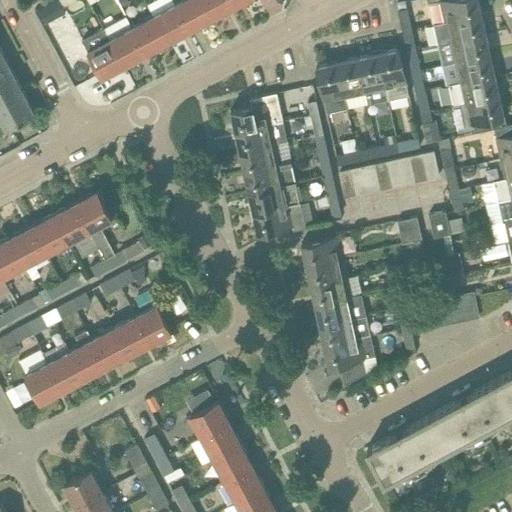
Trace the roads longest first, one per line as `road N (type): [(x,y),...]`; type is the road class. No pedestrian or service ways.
road 1 (residential): [(19,450),(255,322)]
road 2 (residential): [(255,322),(144,110)]
road 3 (residential): [(322,441),(511,340)]
road 4 (residential): [(322,12),(144,110)]
road 5 (residential): [(86,139),(13,0)]
road 6 (residential): [(322,441),(255,322)]
road 7 (unknown): [(391,0),(419,128)]
